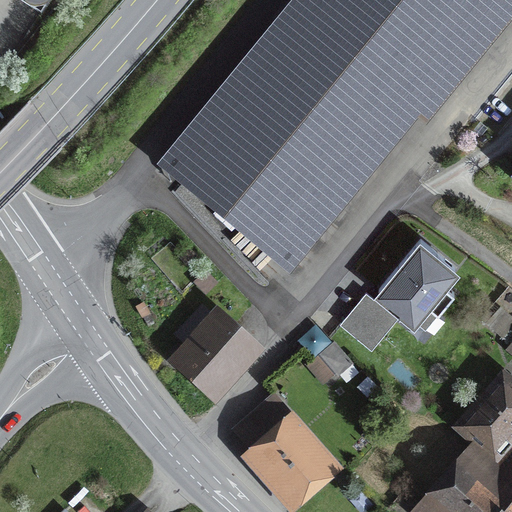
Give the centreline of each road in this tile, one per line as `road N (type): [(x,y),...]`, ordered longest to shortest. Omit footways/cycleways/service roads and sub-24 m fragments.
road 1 (secondary): [(241,511),(167,439),(89,336)]
road 2 (primary): [(0,171),(156,0)]
road 3 (secondary): [(89,336),(0,203)]
road 4 (secondary): [(0,419),(39,374),(89,336)]
